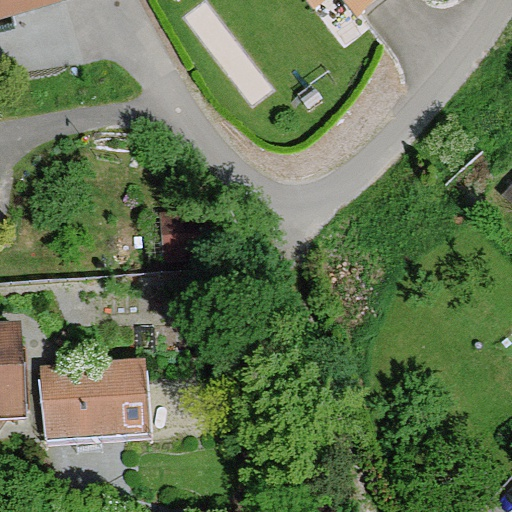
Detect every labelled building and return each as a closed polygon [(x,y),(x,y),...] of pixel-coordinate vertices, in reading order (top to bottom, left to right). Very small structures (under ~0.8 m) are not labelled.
[(0,0),(0,19),(65,0),(0,0)] [(305,0),(313,10),(326,0),(340,0),(354,18),(378,0),(305,0)] [(511,195),(498,209),(511,223),(511,195)] [(0,431),(27,428),(17,330),(0,332),(0,431)] [(143,370),(39,374),(42,447),(146,443),(143,370)]
